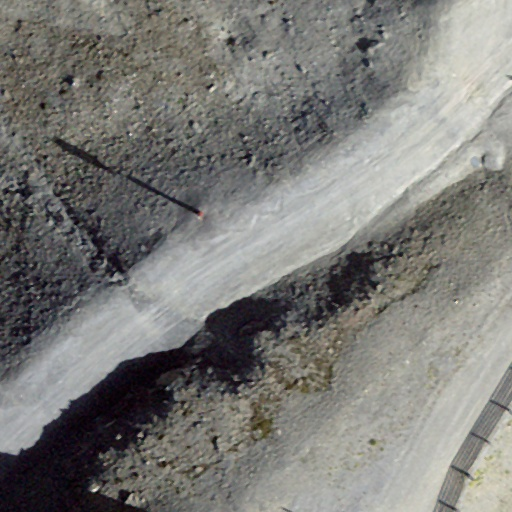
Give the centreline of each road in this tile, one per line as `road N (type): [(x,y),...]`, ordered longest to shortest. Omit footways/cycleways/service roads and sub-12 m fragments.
road 1 (track): [(511,92),(330,193),(124,329),(0,469)]
road 2 (track): [(423,511),(511,326)]
